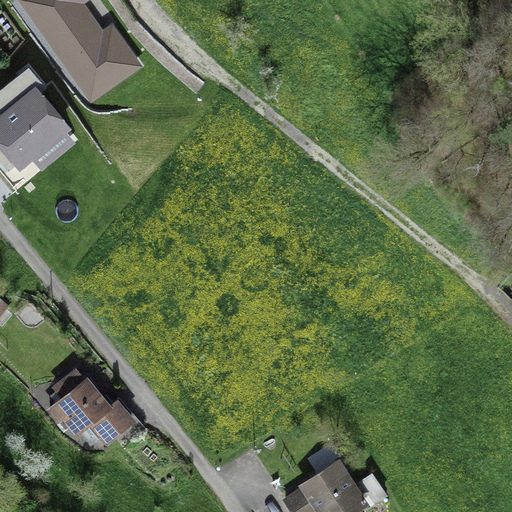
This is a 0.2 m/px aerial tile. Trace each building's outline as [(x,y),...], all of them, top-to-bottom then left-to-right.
[(86,0),(20,0),(91,101),(140,66),(112,26),(103,32),(82,3),(86,0)] [(69,129),(35,89),(0,118),(0,145),(20,169),(33,158),(42,169),(73,143),(64,133),(69,129)] [(0,281),(0,316),(18,297),(0,281)] [(122,410),(99,380),(94,384),(84,372),(59,391),(66,401),(57,408),(80,438),(98,424),(115,445),(143,424),(128,405),(122,410)] [(330,511),(366,511),(377,505),(352,463),(312,487),(314,491),(293,503),(298,511),(325,511),(329,510),(330,511)]
